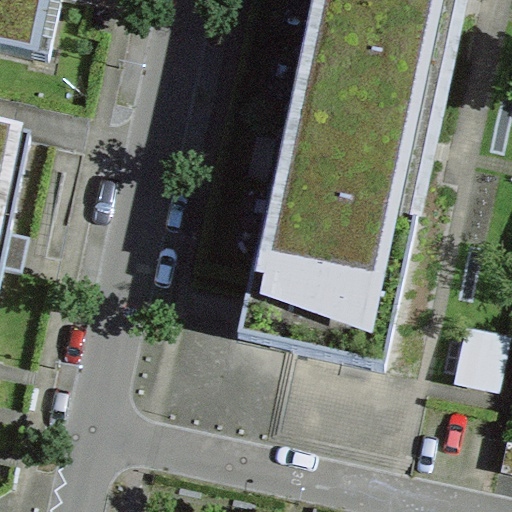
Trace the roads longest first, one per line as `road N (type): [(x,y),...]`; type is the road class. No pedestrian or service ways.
road 1 (residential): [(191,0),(98,434)]
road 2 (residential): [(98,434),(485,511)]
